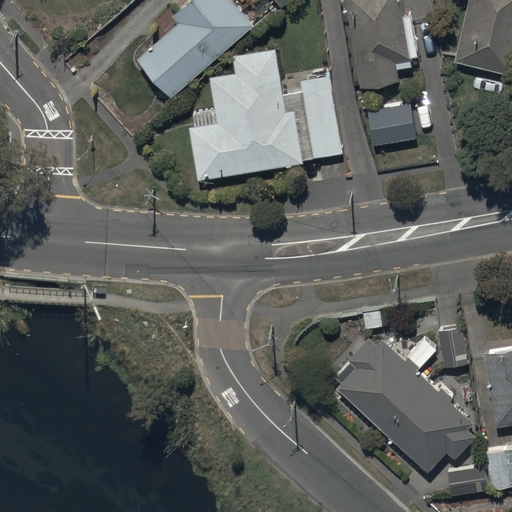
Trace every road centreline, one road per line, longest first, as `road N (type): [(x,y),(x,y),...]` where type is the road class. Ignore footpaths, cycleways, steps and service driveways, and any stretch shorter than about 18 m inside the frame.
road 1 (residential): [(222,253),(218,329),(233,374),(366,511)]
road 2 (residential): [(222,253),(355,244),(511,216)]
road 3 (residential): [(45,237),(47,117),(0,58)]
road 4 (residential): [(45,237),(222,253)]
